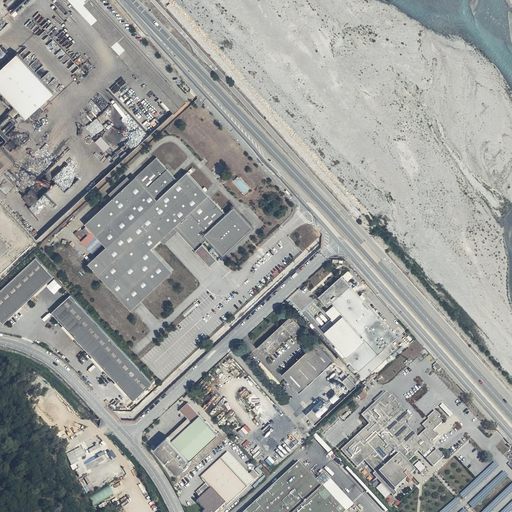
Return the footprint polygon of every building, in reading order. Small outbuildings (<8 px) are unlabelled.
[(7,0),(6,1),(8,8),(12,13),(14,12),(19,11),(23,8),(22,4),(28,3),(31,0),(7,0)] [(90,0),(69,0),(174,115),(186,104),(90,0)] [(17,54),(0,69),(0,92),(26,120),(54,94),(17,54)] [(117,98),(129,86),(122,79),(110,91),(117,98)] [(204,104),(199,98),(195,102),(200,107),(204,104)] [(0,188),(6,195),(15,186),(5,174),(15,163),(0,148),(0,147),(7,141),(0,133),(0,188)] [(96,139),(104,150),(110,145),(102,135),(96,139)] [(170,174),(156,158),(84,224),(106,248),(87,265),(130,311),(140,301),(173,272),(154,251),(152,248),(174,227),(195,250),(205,241),(221,258),(253,228),(233,208),(226,215),(210,198),(205,192),(187,173),(180,179),(177,181),(170,174)] [(125,179),(109,193),(113,197),(128,183),(125,179)] [(52,232),(67,219),(63,215),(48,227),(52,232)] [(218,262),(202,245),(195,252),(211,269),(218,262)] [(55,276),(37,257),(0,289),(0,317),(4,322),(55,276)] [(397,336),(341,274),(318,295),(322,300),(327,305),(324,306),(332,316),(322,325),(349,354),(348,355),(366,376),(393,350),(388,344),(397,336)] [(56,278),(48,285),(54,293),(63,286),(56,278)] [(154,382),(72,293),(52,311),(133,400),(154,382)] [(304,329),(291,315),(258,346),(267,356),(290,334),(295,339),(304,329)] [(333,361),(316,342),(283,373),(300,391),(333,361)] [(443,368),(438,361),(433,365),(439,372),(443,368)] [(348,374),(343,379),(352,389),(357,384),(348,374)] [(196,394),(193,391),(188,395),(191,399),(196,394)] [(391,396),(386,391),(384,393),(384,391),(373,400),(374,402),(361,415),(370,425),(340,450),(356,467),(364,461),(374,471),(372,473),(393,496),(396,493),(394,490),(406,479),(408,481),(412,477),(409,475),(414,470),(407,461),(408,460),(410,460),(412,458),(414,456),(415,454),(417,451),(433,467),(444,457),(430,441),(432,439),(433,441),(438,435),(438,434),(436,431),(434,432),(433,430),(442,423),(442,421),(438,417),(440,416),(440,415),(435,410),(427,417),(428,419),(422,424),(426,429),(418,436),(404,422),(410,417),(400,406),(401,405),(400,403),(398,404),(395,400),(395,399),(392,394),(391,396)] [(216,433),(187,401),(180,408),(188,416),(168,434),(155,446),(178,472),(191,460),(190,458),(216,433)] [(313,406),(306,413),(315,423),(322,416),(313,406)] [(249,474),(228,451),(201,477),(206,483),(195,491),(202,499),(198,503),(206,511),(204,511),(216,511),(224,505),(225,506),(258,477),(253,470),(249,474)] [(292,511),(321,486),(314,478),(315,478),(299,460),(241,511),(292,511)] [(421,472),(426,467),(420,461),(415,465),(421,472)] [(494,461),(459,493),(463,498),(499,466),(494,461)] [(504,470),(468,503),(473,508),(509,475),(504,470)] [(323,472),(318,478),(324,483),(329,477),(323,472)] [(347,511),(354,503),(330,478),(321,486),(292,511),(347,511)] [(511,483),(480,511),(490,511),(511,492),(511,483)] [(90,495),(95,504),(114,494),(109,485),(90,495)] [(455,498),(438,511),(449,511),(460,503),(455,498)] [(511,500),(499,511),(508,511),(511,509),(511,500)]
